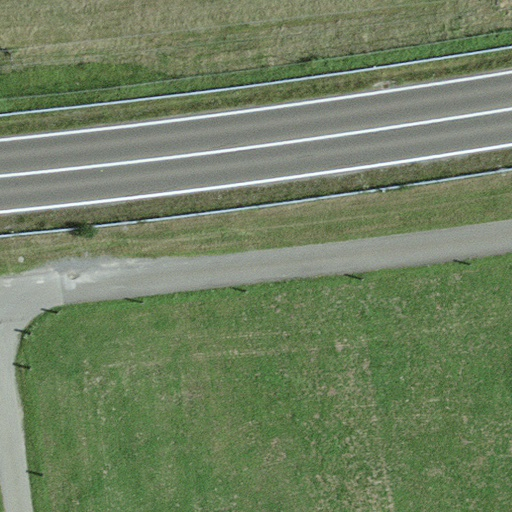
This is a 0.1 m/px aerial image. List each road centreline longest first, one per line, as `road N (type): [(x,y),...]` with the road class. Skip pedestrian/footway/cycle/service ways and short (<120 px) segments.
road 1 (trunk): [(511,100),(0,173)]
road 2 (unclassified): [(0,297),(511,238)]
